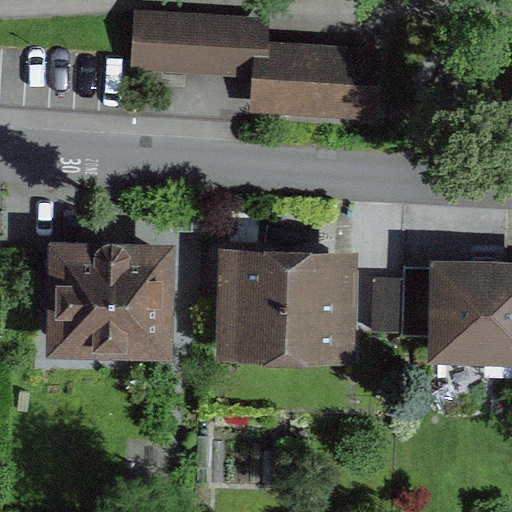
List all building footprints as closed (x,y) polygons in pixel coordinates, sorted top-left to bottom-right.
[(130,76),(253,81),(254,64),(269,65),(270,48),(271,19),(133,13),(130,76)] [(254,64),(253,81),(252,112),(371,117),(374,53),(270,48),(269,65),(254,64)] [(164,252),(49,251),(48,357),(164,358),(164,252)] [(355,259),(220,259),(220,363),(354,363),(355,259)] [(431,279),(405,278),(404,330),(434,331),(433,365),(511,367),(511,273),(432,270),(431,279)]
